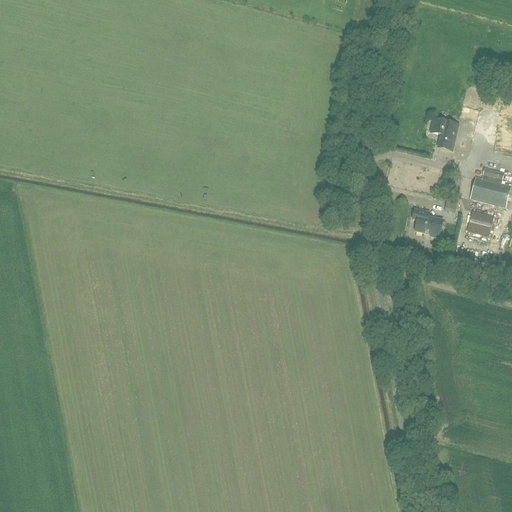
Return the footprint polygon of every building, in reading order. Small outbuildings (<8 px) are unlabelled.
[(511,102),(503,101),(501,115),(511,116),(511,102)] [(463,106),(461,117),(481,119),(482,109),(463,106)] [(437,149),(450,152),(456,126),(433,120),(430,133),(440,136),(437,149)] [(511,145),(511,137),(499,135),(498,143),(511,145)] [(510,187),(501,185),(504,175),(484,170),(482,180),(476,179),(470,200),(505,209),(510,187)] [(429,214),(414,210),(412,220),(417,221),(414,232),(429,236),(429,238),(438,240),(442,222),(428,219),(429,214)] [(493,218),(473,212),(468,233),(488,238),(493,218)]
